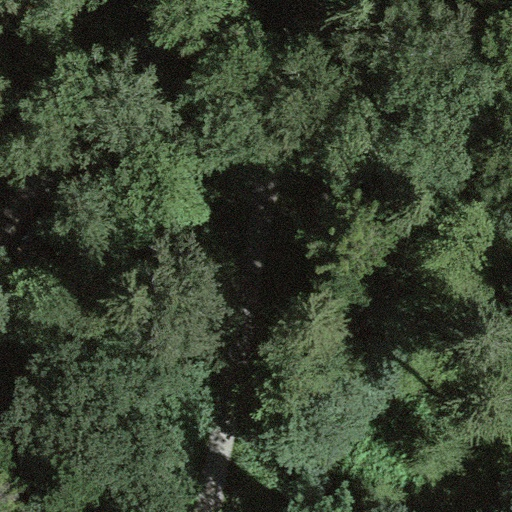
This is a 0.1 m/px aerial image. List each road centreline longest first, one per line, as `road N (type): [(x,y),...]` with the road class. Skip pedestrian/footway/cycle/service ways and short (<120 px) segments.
road 1 (track): [(300,0),(192,511)]
road 2 (track): [(0,238),(193,0)]
